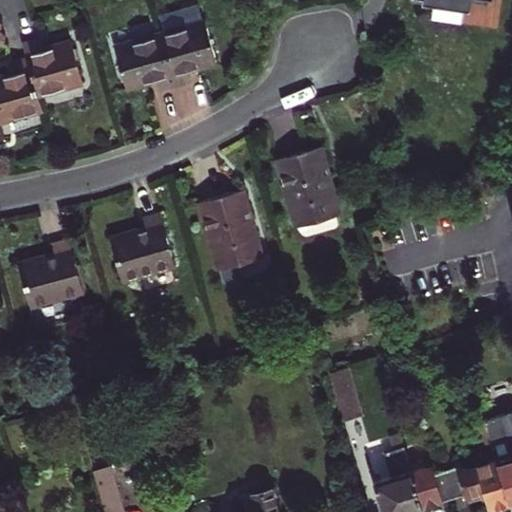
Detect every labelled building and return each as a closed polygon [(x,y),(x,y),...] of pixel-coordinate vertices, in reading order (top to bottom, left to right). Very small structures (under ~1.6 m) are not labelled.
[(436,20),(437,13),(473,19),(474,11),(495,14),(496,0),(416,0),(414,16),(436,20)] [(204,19),(159,31),(174,86),(190,81),(188,71),(217,64),(204,19)] [(126,89),(156,80),(159,90),(174,86),(159,31),(114,44),(126,89)] [(26,55),(38,95),(83,83),(76,58),(73,49),(70,39),(41,47),(38,37),(37,38),(22,42),(26,55)] [(0,122),(42,111),(38,95),(26,55),(12,59),(10,60),(13,70),(0,74),(0,122)] [(321,145),(277,158),(296,226),(341,213),(321,145)] [(243,188),(199,201),(218,269),(221,268),(225,283),(230,286),(241,283),(244,278),(239,263),(263,256),(243,188)] [(145,227),(110,237),(123,280),(176,265),(160,212),(143,217),(145,227)] [(52,253),(19,263),(31,307),(84,292),(76,266),(69,238),(49,244),(52,253)] [(87,290),(80,265),(76,266),(84,292),(87,290)] [(330,372),(344,420),(363,414),(349,367),(330,372)] [(99,396),(87,399),(95,423),(106,420),(99,396)] [(510,501),(511,500),(511,410),(485,419),(493,445),(497,459),(510,501)] [(493,445),(485,419),(476,421),(484,447),(493,445)] [(410,464),(400,433),(388,436),(392,449),(385,451),(392,475),(374,481),(383,511),(402,511),(422,506),(410,464)] [(484,488),(487,496),(490,507),(510,501),(497,459),(463,470),(461,463),(433,472),(430,462),(424,464),(422,460),(410,464),(422,506),(465,493),(465,494),(484,488)] [(125,511),(114,474),(97,479),(106,511),(125,511)] [(237,511),(236,508),(223,511),(280,511),(273,488),(256,494),(261,511),(237,511)] [(468,502),(487,496),(484,488),(465,494),(468,502)]
